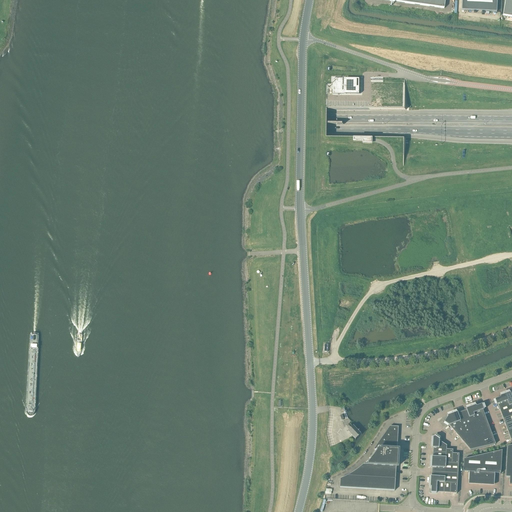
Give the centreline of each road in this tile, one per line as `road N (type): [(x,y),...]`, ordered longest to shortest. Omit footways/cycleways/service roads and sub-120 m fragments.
road 1 (primary): [(511,120),(0,112)]
road 2 (primary): [(0,123),(511,130)]
road 3 (tertiary): [(297,511),(312,428),(299,208)]
road 4 (unclassified): [(299,208),(437,175),(511,168)]
road 5 (unclassified): [(302,39),(427,79),(511,90)]
road 6 (unclassified): [(511,373),(419,414),(412,510)]
road 7 (tertiary): [(299,208),(302,39)]
